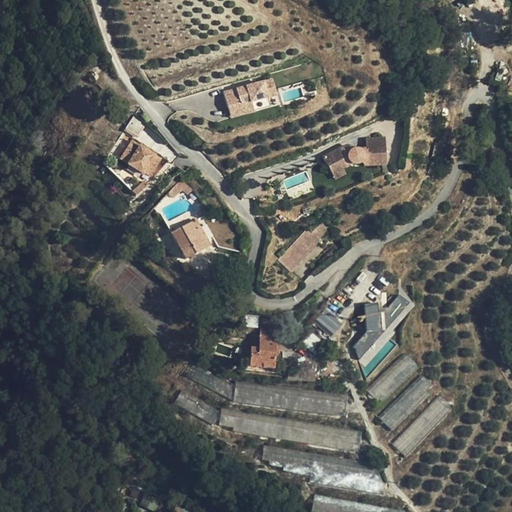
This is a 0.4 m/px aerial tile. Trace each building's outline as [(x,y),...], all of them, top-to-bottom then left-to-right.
[(274,79),(224,88),(229,115),(279,105),(274,79)] [(148,120),(136,113),(125,129),(137,137),(148,120)] [(384,138),(366,139),(366,148),(353,149),(351,145),(350,144),(347,144),(323,157),(331,172),(341,166),(342,169),(352,163),(354,164),(357,164),(359,164),(361,163),(364,167),(385,166),(384,138)] [(132,140),(122,155),(132,161),(130,164),(151,177),(163,158),(142,144),(141,146),(132,140)] [(446,147),(434,145),(432,157),(444,160),(446,147)] [(341,166),(331,172),(334,177),(343,172),(342,169),(341,166)] [(168,194),(173,199),(184,180),(182,180),(181,180),(180,181),(172,189),(168,194)] [(185,181),(184,180),(173,199),(183,190),(183,191),(188,194),(194,190),(186,182),(185,181)] [(171,233),(185,260),(210,246),(196,220),(171,233)] [(306,231),(275,261),(286,273),(318,243),(306,231)] [(361,313),(373,325),(351,348),(362,358),(413,305),(400,293),(385,309),(374,299),(361,313)] [(330,337),(342,324),(326,309),(314,322),(330,337)] [(320,356),(328,347),(310,332),(301,343),(314,355),(320,356)] [(274,370),(274,361),(276,341),(276,338),(259,336),(252,335),(249,367),(274,370)] [(289,360),(280,359),(279,369),(288,370),(289,360)] [(186,376),(233,401),(235,385),(194,364),(186,376)] [(287,380),(314,382),(315,372),(288,370),(287,380)] [(347,395),(236,381),(233,401),(233,402),(344,416),(347,395)] [(181,391),(174,404),(213,425),(219,412),(181,391)] [(381,415),(386,425),(404,416),(399,406),(381,415)] [(232,431),(358,452),(362,431),(221,408),(219,425),(233,428),(232,431)] [(388,495),(377,462),(264,445),(262,460),(275,462),(274,465),(287,467),(286,471),(311,475),(309,482),(388,495)] [(104,494),(117,503),(121,497),(108,488),(104,494)] [(312,510),(313,511),(403,511),(402,510),(315,494),(312,510)]
